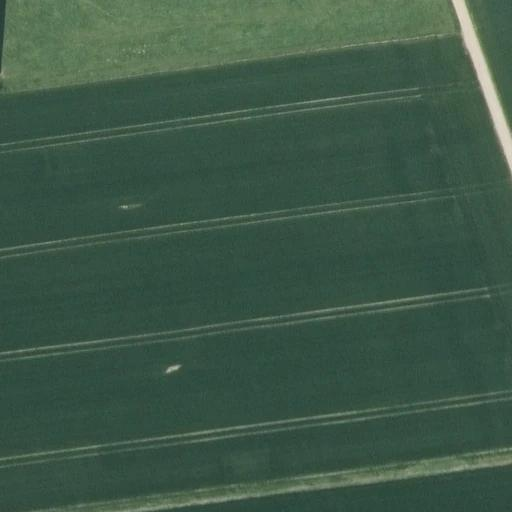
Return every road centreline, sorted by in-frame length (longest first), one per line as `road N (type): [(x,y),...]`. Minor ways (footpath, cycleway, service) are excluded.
road 1 (track): [(234,511),(511,476)]
road 2 (track): [(456,0),(511,154)]
